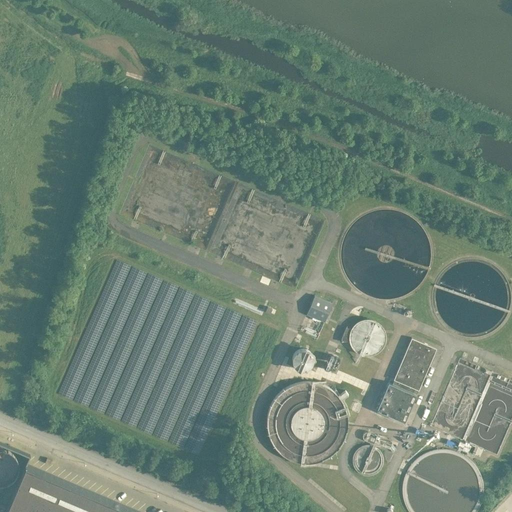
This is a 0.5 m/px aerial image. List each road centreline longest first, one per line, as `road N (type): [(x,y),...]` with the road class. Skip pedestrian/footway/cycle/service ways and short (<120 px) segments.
road 1 (unknown): [(333,511),(260,451),(253,414),(310,279),(406,320)]
road 2 (unclassified): [(216,511),(0,419)]
road 3 (unknown): [(406,320),(454,341),(379,499)]
road 4 (unknown): [(379,499),(345,474),(346,458),(406,320)]
